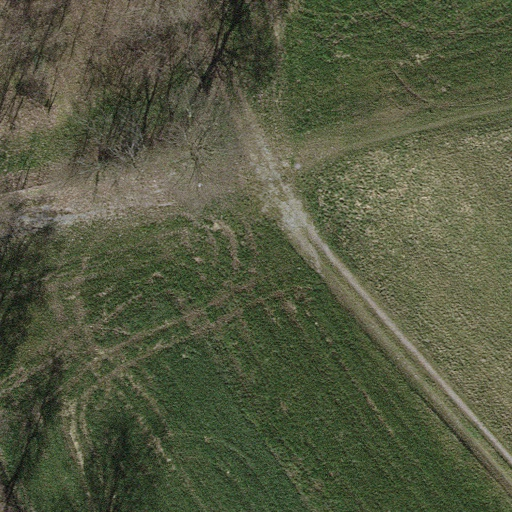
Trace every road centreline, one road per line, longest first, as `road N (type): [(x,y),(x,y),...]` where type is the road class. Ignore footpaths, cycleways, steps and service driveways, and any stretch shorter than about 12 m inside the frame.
road 1 (track): [(511,454),(307,225),(265,152),(224,0)]
road 2 (track): [(511,97),(0,212)]
